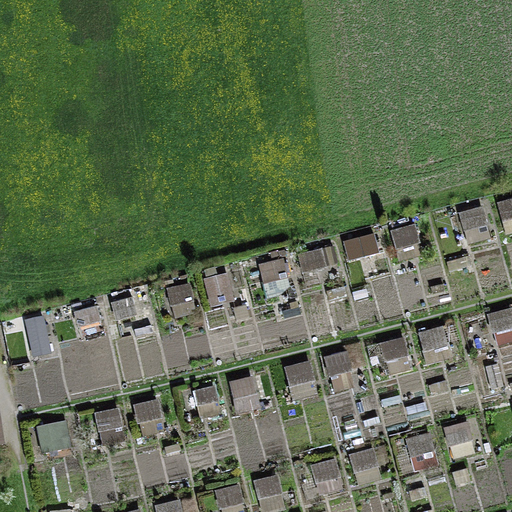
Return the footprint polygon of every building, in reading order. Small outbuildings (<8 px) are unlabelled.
[(505,236),(511,233),(511,198),(497,203),(505,236)] [(467,246),(491,240),(483,207),(459,213),(467,246)] [(421,245),(415,225),(389,232),(398,264),(423,257),(420,245),(421,245)] [(380,255),(374,235),(343,242),(349,263),(380,255)] [(338,267),(334,247),(298,255),(302,275),(338,267)] [(284,260),(259,266),(265,300),(292,294),(284,260)] [(210,309),(235,303),(228,273),(203,280),(210,309)] [(197,314),(190,284),(166,290),(174,320),(197,314)] [(137,317),(132,298),(110,304),(115,323),(137,317)] [(102,323),(97,307),(73,314),(78,330),(102,323)] [(511,308),(511,309),(501,312),(500,309),(492,312),(492,314),(486,316),(491,336),(493,335),(497,348),(511,344),(511,308)] [(25,326),(30,345),(49,341),(45,321),(25,326)] [(417,334),(426,366),(453,359),(445,327),(417,334)] [(410,358),(405,338),(378,344),(383,364),(388,363),(391,376),(410,372),(407,359),(410,358)] [(352,374),(347,352),(324,357),(329,379),(331,378),(334,393),(355,389),(351,374),(352,374)] [(315,383),(309,362),(284,368),(293,403),(317,397),(313,383),(315,383)] [(479,395),(504,389),(496,362),(472,369),(479,395)] [(237,417),(262,411),(253,377),(228,383),(237,417)] [(450,392),(446,381),(429,387),(432,397),(450,392)] [(222,416),(215,386),(194,391),(201,421),(222,416)] [(401,403),(400,396),(381,401),(383,408),(401,403)] [(163,420),(159,400),(133,406),(137,426),(139,425),(142,438),(164,434),(161,421),(163,420)] [(427,410),(425,403),(405,409),(407,416),(427,410)] [(123,429),(119,409),(94,414),(98,435),(99,434),(102,448),(124,444),(121,429),(123,429)] [(380,424),(378,418),(363,422),(365,428),(380,424)] [(362,437),(360,429),(358,430),(355,420),(344,423),(347,433),(342,434),(344,441),(362,437)] [(36,429),(42,455),(72,448),(66,422),(36,429)] [(474,442),(468,422),(443,429),(449,449),(450,449),(453,462),(476,455),(472,442),(474,442)] [(440,439),(444,438),(441,425),(436,426),(440,439)] [(439,467),(429,432),(404,439),(414,474),(439,467)] [(379,468),(374,448),(348,456),(353,475),(354,475),(358,488),(381,482),(378,468),(379,468)] [(310,467),(319,497),(344,490),(335,460),(310,467)] [(277,476),(253,481),(258,502),(260,511),(283,511),(286,511),(277,476)] [(244,505),(239,485),(214,492),(219,511),(221,511),(243,511),(242,506),(244,505)] [(154,506),(155,511),(183,511),(181,500),(154,506)]
